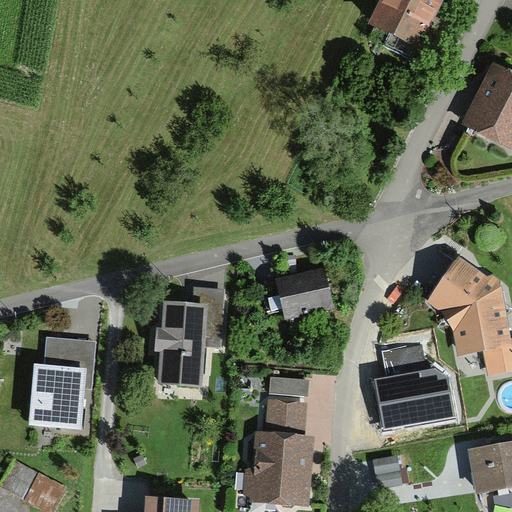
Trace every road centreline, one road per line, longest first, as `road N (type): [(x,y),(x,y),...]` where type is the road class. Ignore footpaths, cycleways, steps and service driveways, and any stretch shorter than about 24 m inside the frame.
road 1 (residential): [(0,309),(395,212)]
road 2 (residential): [(395,212),(359,333),(335,511)]
road 3 (residential): [(395,212),(488,0)]
